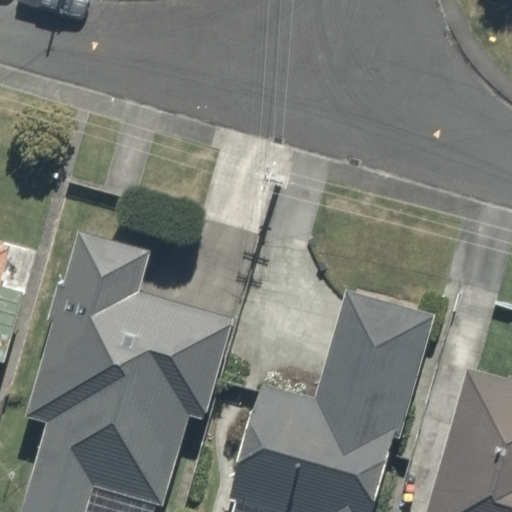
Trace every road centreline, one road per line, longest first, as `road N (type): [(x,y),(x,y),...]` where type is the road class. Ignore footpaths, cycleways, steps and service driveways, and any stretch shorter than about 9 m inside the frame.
road 1 (residential): [(308,102),(0,16)]
road 2 (residential): [(511,159),(308,102)]
